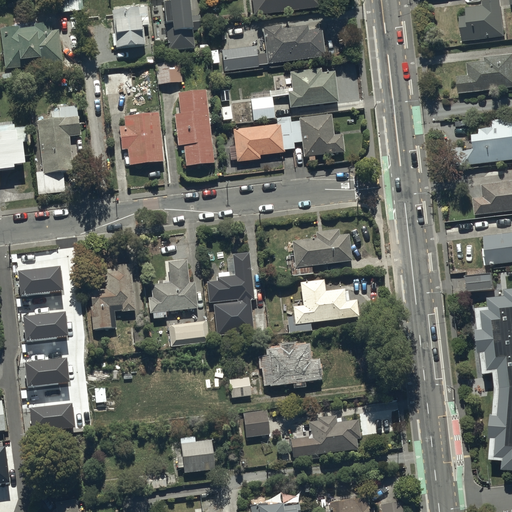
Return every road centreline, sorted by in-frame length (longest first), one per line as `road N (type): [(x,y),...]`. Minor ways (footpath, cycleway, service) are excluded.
road 1 (residential): [(0,233),(150,204),(402,184)]
road 2 (tertiary): [(439,511),(402,184)]
road 3 (tertiary): [(402,184),(381,0)]
